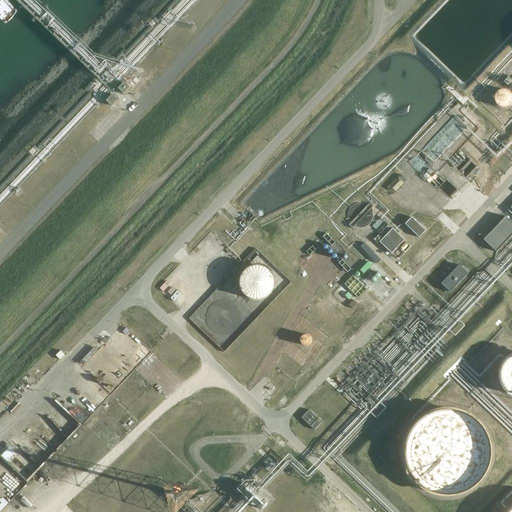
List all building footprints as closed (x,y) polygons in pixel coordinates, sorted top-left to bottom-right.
[(117,88),(123,94),(129,88),(123,82),(117,88)] [(509,102),(510,99),(509,96),(508,94),(505,92),(503,91),(500,92),(497,93),(495,96),(495,99),(495,102),(497,104),(499,106),(502,107),(505,106),(507,105),(509,102)] [(106,101),(111,106),(117,100),(112,94),(106,101)] [(405,158),(415,170),(425,162),(415,150),(405,158)] [(438,160),(431,172),(458,187),(465,174),(438,160)] [(392,187),(399,179),(393,174),(386,182),(392,187)] [(364,216),(364,212),(364,210),(362,207),(360,206),(357,205),(355,205),(352,207),(350,209),(349,212),(349,215),(351,217),(354,219),(356,220),(359,220),(361,218),(364,216)] [(405,224),(419,237),(425,231),(411,217),(405,224)] [(511,234),(511,223),(505,217),(483,240),(496,252),(511,234)] [(404,240),(392,228),(391,229),(379,242),(391,254),(404,240)] [(459,265),(440,284),(449,292),(467,273),(459,265)] [(275,288),(275,286),(275,283),(274,281),(273,278),(271,276),(269,275),(267,273),(264,272),(262,272),(259,272),(256,273),(254,274),(252,276),(250,278),(249,280),(248,282),(247,285),(248,288),(248,290),(249,293),(251,295),(253,297),(255,298),(257,299),(260,299),(262,299),(265,299),(268,298),(271,296),(272,294),(274,291),(275,288)] [(163,286),(168,278),(164,275),(158,284),(163,286)] [(168,292),(174,298),(181,291),(175,285),(168,292)] [(352,309),(357,304),(353,300),(348,305),(352,309)] [(511,355),(510,356),(506,359),(504,362),(502,365),(500,369),(500,374),(500,378),(501,382),(503,385),(505,389),(509,391),(511,393),(511,392),(511,355)] [(490,454),(490,450),(489,442),(487,434),(483,427),(481,423),(478,420),(473,416),(470,413),(464,410),(459,408),(456,407),(448,406),(445,406),(439,407),(434,408),(431,409),(426,412),(423,413),(420,416),(416,419),(413,422),(411,425),(409,429),(407,432),(405,436),(404,440),(403,448),(403,453),(404,457),(406,466),(409,472),(412,477),(415,480),(419,484),(423,486),(430,490),(434,492),(438,492),(441,493),(446,493),(452,493),(456,492),(462,491),(467,488),(470,486),(477,481),(479,478),(483,474),(485,471),(487,467),(488,463),(489,458),(490,454)] [(314,430),(321,422),(309,410),(307,411),(302,417),(301,418),(314,430)]
